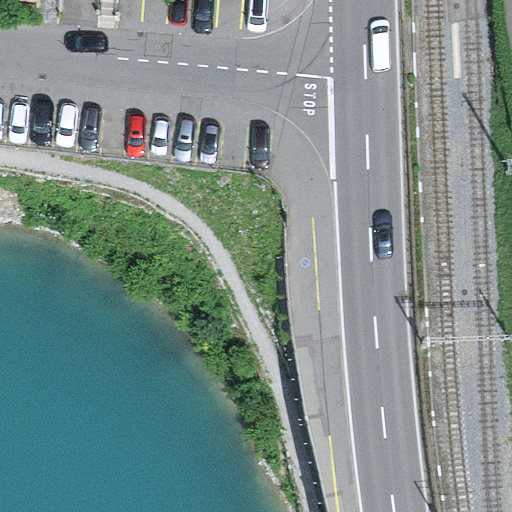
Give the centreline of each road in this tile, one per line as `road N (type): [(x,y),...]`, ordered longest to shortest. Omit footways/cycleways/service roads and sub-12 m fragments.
road 1 (primary): [(395,511),(371,256),(365,77)]
road 2 (tertiary): [(0,46),(365,77)]
